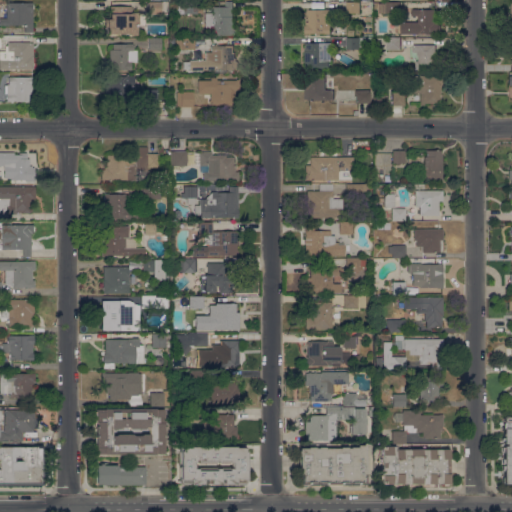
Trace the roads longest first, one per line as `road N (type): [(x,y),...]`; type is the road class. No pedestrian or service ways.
road 1 (residential): [(511,126),(0,127)]
road 2 (tertiary): [(511,507),(0,507)]
road 3 (residential): [(68,507),(66,0)]
road 4 (residential): [(270,507),(269,0)]
road 5 (residential): [(475,507),(475,0)]
